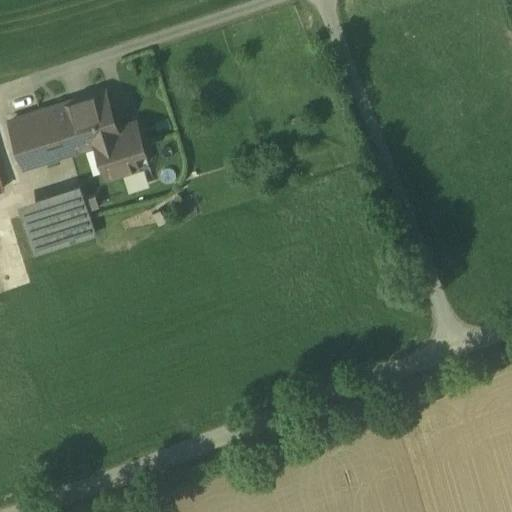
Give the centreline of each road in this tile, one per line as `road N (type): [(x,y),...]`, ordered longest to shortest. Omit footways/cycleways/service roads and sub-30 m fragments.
road 1 (unclassified): [(22,511),(453,348)]
road 2 (unclassified): [(318,0),(453,348)]
